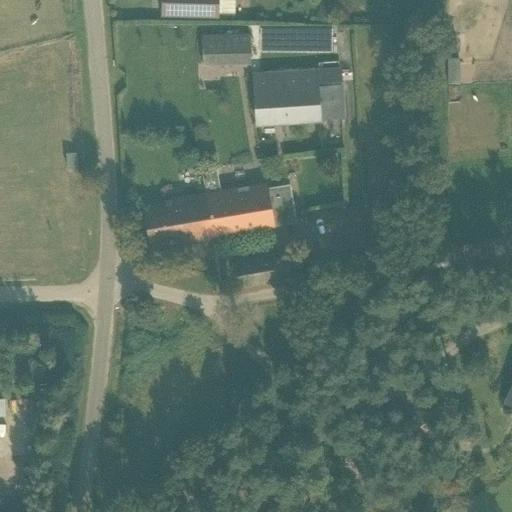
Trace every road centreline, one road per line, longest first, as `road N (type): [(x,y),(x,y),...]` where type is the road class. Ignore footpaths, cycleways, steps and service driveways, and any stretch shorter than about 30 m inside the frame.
road 1 (unclassified): [(104,291),(135,287),(202,305),(511,245)]
road 2 (unclassified): [(104,291),(93,0)]
road 3 (track): [(202,305),(319,425),(368,511)]
road 4 (unclassified): [(78,511),(104,291)]
